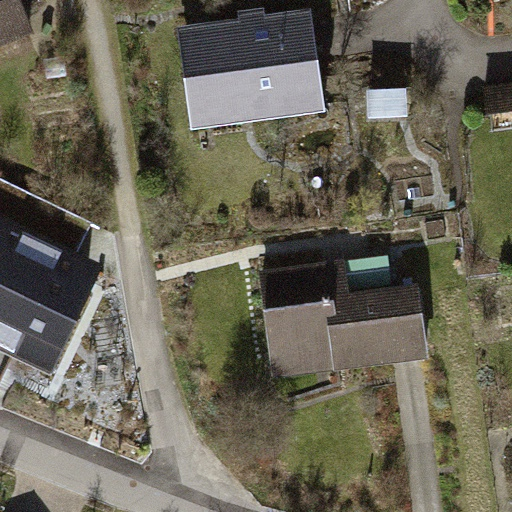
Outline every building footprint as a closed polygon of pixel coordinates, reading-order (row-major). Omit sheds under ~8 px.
[(0,0),(0,35),(49,13),(43,0),(0,0)] [(326,0),(281,0),(194,12),(208,113),(340,94),(326,0)] [(511,75),(501,77),(505,108),(511,106),(511,75)] [(0,340),(52,365),(87,291),(72,284),(83,261),(0,221),(0,340)] [(259,278),(270,385),(435,368),(426,284),(358,292),(355,268),(259,278)]
